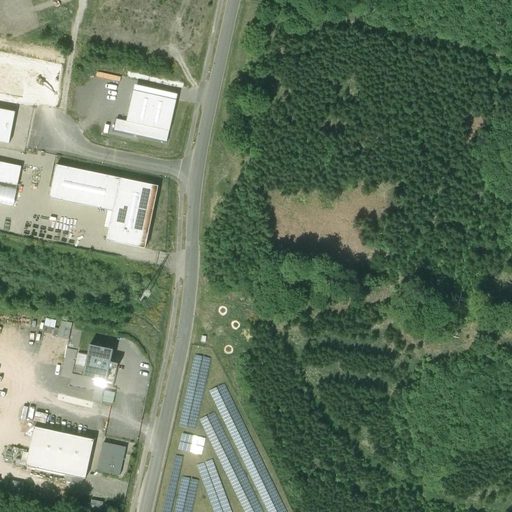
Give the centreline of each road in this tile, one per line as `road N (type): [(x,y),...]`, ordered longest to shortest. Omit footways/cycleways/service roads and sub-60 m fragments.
road 1 (unclassified): [(144,511),(188,306),(195,172)]
road 2 (track): [(255,0),(511,62)]
road 3 (unclassified): [(195,172),(233,0)]
road 4 (residential): [(195,172),(80,148),(55,128)]
